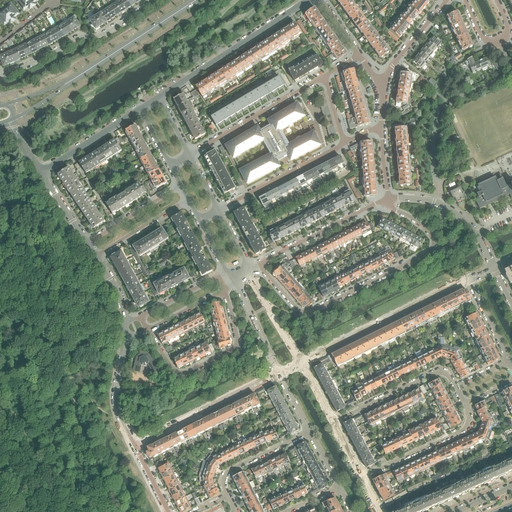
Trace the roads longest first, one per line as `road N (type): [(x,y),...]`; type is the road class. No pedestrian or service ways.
road 1 (residential): [(258,265),(306,312),(429,253),(433,236),(387,197)]
road 2 (residential): [(302,362),(469,280)]
road 3 (residential): [(160,95),(307,0)]
road 4 (residential): [(0,72),(82,35),(100,36),(156,0)]
road 5 (residential): [(148,329),(177,372),(231,349),(237,343),(224,290)]
road 6 (residential): [(134,445),(279,373)]
road 7 (residential): [(189,155),(327,74)]
road 8 (residential): [(258,265),(387,197)]
road 9 (residential): [(219,209),(344,143)]
road 10 (residential): [(493,267),(476,233),(446,206),(387,197)]
road 11 (residential): [(362,476),(462,429),(465,403)]
road 12 (residential): [(332,421),(433,373),(455,384)]
